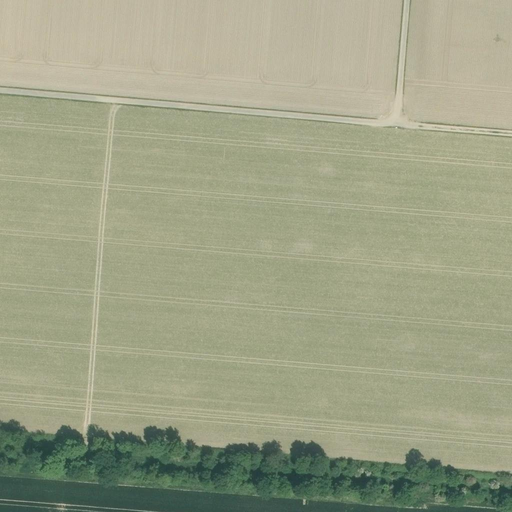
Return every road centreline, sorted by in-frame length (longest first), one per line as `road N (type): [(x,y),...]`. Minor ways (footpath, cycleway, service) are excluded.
road 1 (track): [(0,92),(511,134)]
road 2 (unclassified): [(414,0),(405,125)]
